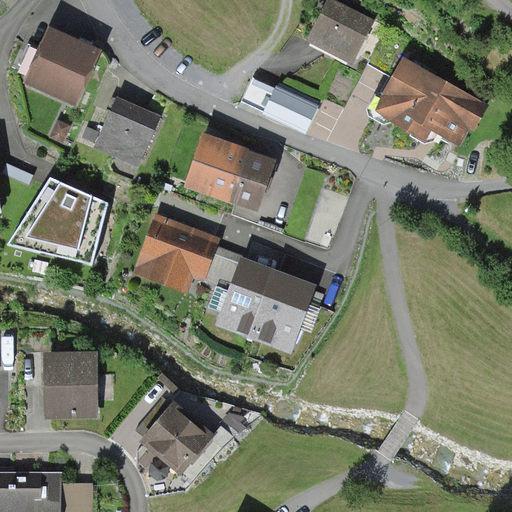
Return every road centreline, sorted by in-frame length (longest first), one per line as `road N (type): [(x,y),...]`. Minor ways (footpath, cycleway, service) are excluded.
road 1 (residential): [(96,0),(109,36),(206,104),(438,189),(511,181)]
road 2 (residential): [(0,448),(86,446),(114,456),(143,485),(143,511)]
